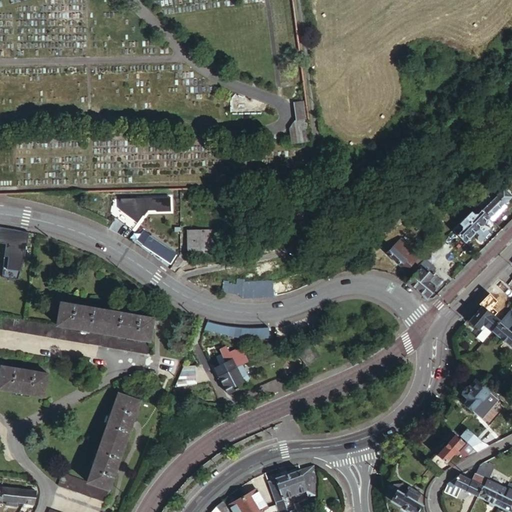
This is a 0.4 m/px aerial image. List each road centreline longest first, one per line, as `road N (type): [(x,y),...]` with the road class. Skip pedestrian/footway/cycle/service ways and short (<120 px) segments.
road 1 (residential): [(423,326),(401,300),(359,284),(282,309),(205,306),(83,233),(0,214)]
road 2 (tertiary): [(192,511),(255,458),(346,444)]
